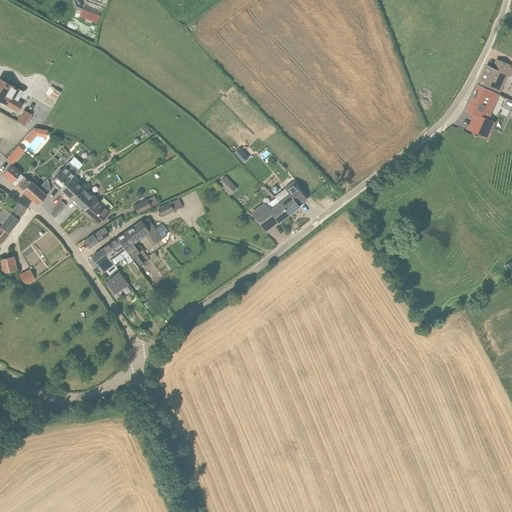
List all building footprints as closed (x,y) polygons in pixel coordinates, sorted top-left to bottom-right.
[(100,20),(86,12),(83,16),(98,24),(100,20)] [(486,65),(478,84),(487,89),(497,94),(499,95),(507,75),(510,77),(511,72),(511,65),(500,61),(496,70),(486,65)] [(0,101),(6,105),(15,88),(0,78),(0,101)] [(52,83),(47,94),(59,100),(64,89),(52,83)] [(478,116),(486,119),(497,94),(487,89),(478,84),(466,110),(476,115),(478,116)] [(24,126),(31,114),(23,110),(17,121),(24,126)] [(478,116),(476,115),(469,130),(488,138),(495,123),(486,119),(478,116)] [(24,151),(18,145),(6,159),(12,164),(24,151)] [(92,153),(86,157),(89,161),(95,156),(92,153)] [(64,166),(65,167),(59,173),(52,180),(62,189),(72,177),(73,176),(75,175),(74,175),(79,170),(74,165),(73,166),(68,161),(64,166)] [(108,169),(97,177),(100,181),(106,177),(105,176),(110,173),(108,169)] [(72,177),(62,189),(72,199),(83,187),(84,186),(73,176),(72,177)] [(230,194),(237,189),(225,176),(219,182),(230,194)] [(24,178),(17,186),(28,195),(38,205),(46,195),(30,181),(30,182),(25,177),(24,178)] [(50,190),(47,178),(39,186),(48,193),(50,190)] [(298,193),(292,185),(287,180),(282,184),(286,190),(276,197),(280,203),(288,214),(294,210),(299,206),(292,197),(298,193)] [(83,187),(72,199),(76,203),(74,205),(79,210),(82,208),(84,210),(95,197),(96,199),(97,198),(84,186),(83,187)] [(154,196),(148,198),(151,206),(157,204),(154,196)] [(95,197),(84,210),(82,212),(89,219),(91,216),(99,224),(111,211),(97,198),(96,199),(95,197)] [(152,207),(148,198),(132,205),(137,214),(152,207)] [(178,198),(157,208),(161,217),(174,211),(182,207),(178,198)] [(4,208),(0,212),(0,226),(9,233),(20,220),(18,218),(26,207),(19,202),(13,210),(11,213),(4,208)] [(66,206),(61,202),(51,213),(55,217),(66,206)] [(277,222),(282,219),(283,219),(283,218),(288,214),(280,203),(269,210),(265,204),(252,214),(259,223),(265,231),(277,222)] [(161,239),(167,235),(160,225),(154,229),(147,219),(142,222),(141,221),(125,233),(130,241),(133,245),(145,236),(152,246),(161,239)] [(0,243),(9,233),(0,226),(0,243)] [(103,227),(93,235),(97,240),(98,239),(99,240),(107,234),(106,233),(107,232),(103,227)] [(125,233),(117,238),(139,269),(144,265),(136,254),(139,252),(133,245),(130,241),(125,233)] [(98,241),(97,240),(93,235),(88,238),(84,242),(89,248),(98,241)] [(117,238),(103,248),(109,256),(108,257),(113,264),(123,257),(134,273),(139,269),(117,238)] [(109,256),(103,248),(88,260),(94,268),(98,265),(103,272),(105,270),(110,277),(106,280),(113,290),(125,280),(108,257),(109,256)] [(2,259),(2,261),(0,261),(0,272),(4,271),(5,273),(16,271),(16,269),(13,257),(2,259)] [(19,275),(24,284),(25,286),(36,281),(35,278),(30,270),(19,275)] [(166,281),(155,290),(160,296),(171,286),(166,281)] [(6,413),(0,416),(0,420),(1,422),(9,417),(6,413)]
